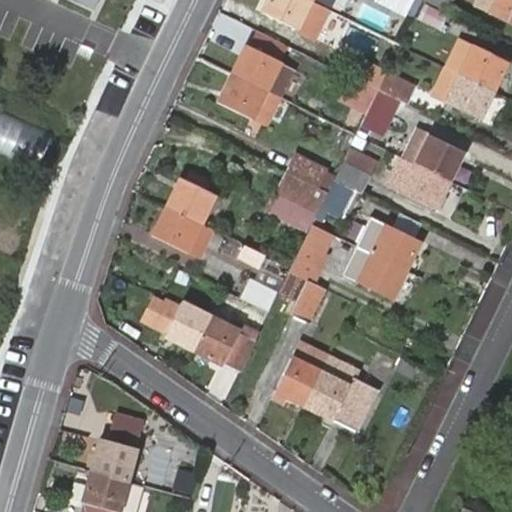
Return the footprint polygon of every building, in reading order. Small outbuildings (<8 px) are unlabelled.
[(96,0),(67,0),(92,11),(96,0)] [(295,30),(309,0),(267,0),(261,13),(295,30)] [(409,8),(412,0),(376,0),(405,15),(409,8)] [(415,11),(421,0),(412,0),(409,8),(415,11)] [(450,0),(425,0),(446,10),(450,0)] [(511,0),(474,0),(473,4),(511,22),(511,0)] [(447,15),(424,5),(418,18),(440,29),(447,15)] [(470,53),(473,46),(460,39),(456,46),(470,53)] [(231,74),(265,90),(275,70),(280,61),(245,44),(231,74)] [(460,72),(470,53),(456,46),(446,66),(460,72)] [(460,72),(493,88),(506,62),(473,46),(470,53),(460,72)] [(378,88),(386,71),(357,57),(349,74),(378,88)] [(289,77),(293,68),(280,61),(275,70),(289,77)] [(477,120),(493,88),(460,72),(446,66),(435,86),(449,93),(444,103),(477,120)] [(279,97),(289,77),(275,70),(265,90),(278,97),(279,97)] [(399,99),(405,102),(414,85),(386,71),(378,88),(399,99)] [(270,115),(278,97),(265,90),(231,74),(217,102),(251,119),(256,109),(257,109),(270,115)] [(367,110),(378,88),(349,74),(339,96),(367,110)] [(449,93),(435,86),(430,96),(444,103),(449,93)] [(399,99),(378,88),(367,110),(361,123),(372,128),(382,133),(399,99)] [(54,134),(0,107),(0,155),(35,173),(54,134)] [(265,126),(270,115),(257,109),(256,109),(251,119),(265,126)] [(361,123),(355,135),(366,140),(372,128),(361,123)] [(401,158),(448,181),(462,151),(415,128),(401,158)] [(293,159),(323,173),(325,170),(295,155),(293,159)] [(434,209),(448,181),(401,158),(388,186),(434,209)] [(316,187),(323,173),(293,159),(287,173),(316,187)] [(356,191),(362,193),(370,175),(342,160),(333,179),(356,191)] [(271,204),(311,224),(316,215),(319,207),(327,192),(316,187),(287,173),(271,204)] [(166,206),(199,223),(213,194),(180,178),(166,206)] [(356,191),(333,179),(327,192),(319,207),(342,218),(356,191)] [(267,213),(307,232),(311,224),(271,204),(267,213)] [(199,223),(166,206),(152,234),(192,255),(197,247),(199,248),(210,228),(199,223)] [(395,214),(391,227),(413,232),(416,219),(395,214)] [(316,215),(311,224),(325,231),(330,221),(316,215)] [(357,247),(404,270),(418,242),(371,218),(357,247)] [(311,224),(307,232),(325,241),(329,233),(325,231),(311,224)] [(288,272),(312,284),(326,256),(302,244),(290,268),(288,272)] [(258,266),(264,255),(245,245),(239,257),(258,266)] [(390,299),(404,270),(357,247),(343,275),(390,299)] [(283,281),(284,279),(258,266),(251,278),(278,292),(283,281)] [(295,300),(289,312),(310,323),(326,291),(312,284),(288,272),(284,279),(283,281),(300,289),(295,300)] [(248,277),(238,297),(268,312),(278,292),(251,278),(248,277)] [(300,289),(283,281),(278,292),(295,300),(300,289)] [(164,335),(193,349),(209,315),(181,301),(177,308),(162,301),(156,298),(146,320),(166,330),(164,335)] [(209,315),(193,349),(222,363),(223,360),(239,368),(252,342),(236,333),(238,330),(209,315)] [(301,362),(308,347),(298,343),(291,357),(301,362)] [(287,395),(304,403),(320,371),(327,358),(327,357),(308,347),(301,362),(291,357),(274,388),(287,395)] [(412,365),(395,356),(388,369),(407,377),(412,365)] [(320,371),(304,403),(351,427),(371,386),(354,378),(356,372),(327,358),(320,371)] [(371,386),(351,427),(356,430),(376,389),(371,386)] [(283,404),(287,395),(274,388),(270,397),(283,404)] [(99,441),(91,471),(126,481),(134,452),(99,441)] [(118,511),(126,481),(91,471),(82,502),(118,511)] [(137,511),(144,486),(126,481),(118,511),(137,511)] [(118,511),(82,502),(79,511),(118,511)]
